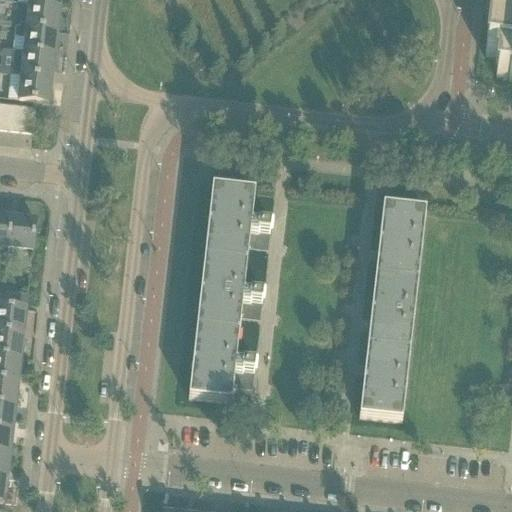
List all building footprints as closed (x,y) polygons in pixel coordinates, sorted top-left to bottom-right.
[(29,0),(29,6),(59,10),(59,0),(29,0)] [(511,0),(491,0),(491,8),(489,8),(489,10),(497,11),(494,30),(487,29),(487,32),(488,32),(485,59),(498,61),(496,80),(511,82),(511,0)] [(29,6),(26,30),(56,34),(59,10),(29,6)] [(14,29),(13,39),(25,41),(24,54),(53,58),(56,34),(26,30),(14,29)] [(13,53),(11,77),(51,82),(53,58),(24,54),(13,53)] [(9,77),(7,101),(18,102),(18,103),(28,104),(48,106),(51,82),(11,77),(9,77)] [(0,133),(8,135),(11,108),(0,107),(0,133)] [(8,135),(20,136),(23,110),(11,108),(8,135)] [(23,110),(20,136),(33,137),(35,111),(23,110)] [(205,246),(204,257),(247,262),(248,255),(248,252),(250,243),(269,245),(270,229),(272,230),(273,228),(271,227),(251,225),(255,196),(212,191),(211,191),(205,246)] [(377,265),(375,281),(418,286),(425,215),(383,210),(378,252),(382,252),(381,266),(377,265)] [(0,249),(7,251),(10,221),(10,222),(0,221),(0,249)] [(10,221),(7,251),(32,254),(35,224),(34,224),(34,225),(11,222),(11,221),(10,221)] [(204,257),(196,333),(239,337),(242,312),(261,314),(262,299),(265,299),(265,297),(244,295),(247,262),(204,257)] [(369,335),(367,351),(410,356),(418,286),(375,281),(370,322),(374,322),(373,335),(369,335)] [(2,293),(1,304),(16,305),(17,295),(2,293)] [(0,309),(0,334),(22,337),(25,313),(0,309)] [(193,361),(188,403),(231,407),(233,394),(233,392),(234,382),(253,384),(255,369),(257,369),(257,367),(255,367),(236,365),(236,359),(237,351),(239,337),(196,333),(194,348),(193,361)] [(0,334),(0,358),(19,361),(22,337),(0,334)] [(364,380),(359,421),(402,426),(410,356),(367,351),(365,367),(369,367),(368,380),(364,380)] [(0,383),(16,385),(19,361),(0,358),(0,383)] [(0,407),(14,409),(16,385),(0,383),(0,407)] [(0,407),(0,431),(11,433),(14,409),(0,407)] [(0,431),(0,455),(8,457),(11,433),(0,431)] [(0,455),(0,480),(5,481),(8,457),(0,455)]
